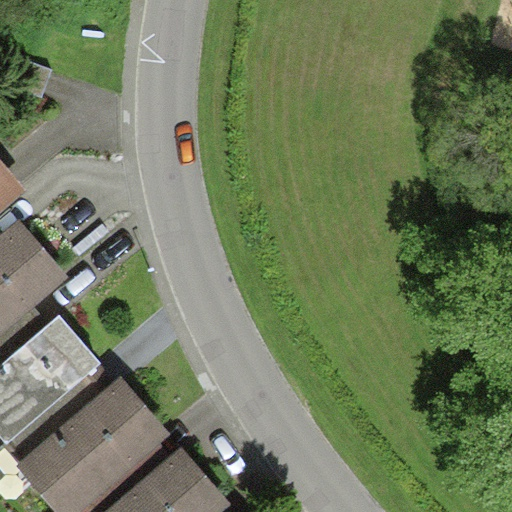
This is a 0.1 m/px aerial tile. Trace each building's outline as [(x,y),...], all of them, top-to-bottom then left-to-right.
[(0,70),(40,84),(50,55),(0,38),(0,70)] [(0,184),(9,177),(0,166),(0,184)] [(0,305),(8,299),(53,261),(11,212),(0,221),(0,305)] [(0,347),(29,323),(8,299),(0,305),(0,347)] [(0,427),(18,412),(68,369),(92,349),(53,303),(29,323),(0,347),(0,427)] [(90,395),(68,369),(18,412),(39,438),(90,395)] [(22,453),(60,498),(80,481),(129,439),(155,417),(117,372),(90,395),(39,438),(22,453)] [(149,463),(129,439),(80,481),(100,505),(149,463)] [(92,511),(185,511),(188,509),(216,485),(177,440),(149,463),(100,505),(92,511)]
